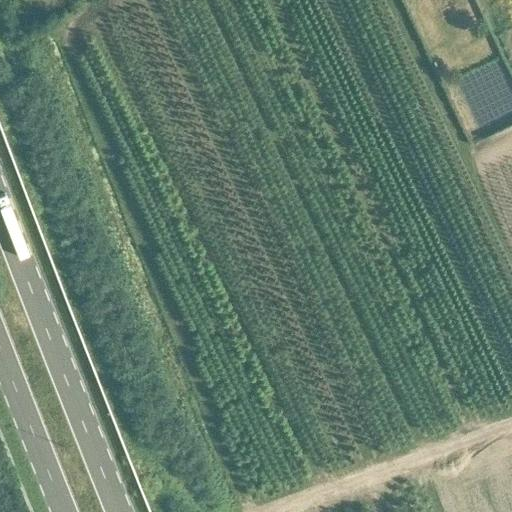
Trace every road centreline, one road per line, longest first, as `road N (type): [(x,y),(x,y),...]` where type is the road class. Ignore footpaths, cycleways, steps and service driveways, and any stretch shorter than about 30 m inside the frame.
road 1 (primary): [(117,511),(0,207)]
road 2 (track): [(511,431),(286,511)]
road 3 (primary): [(0,349),(62,511)]
